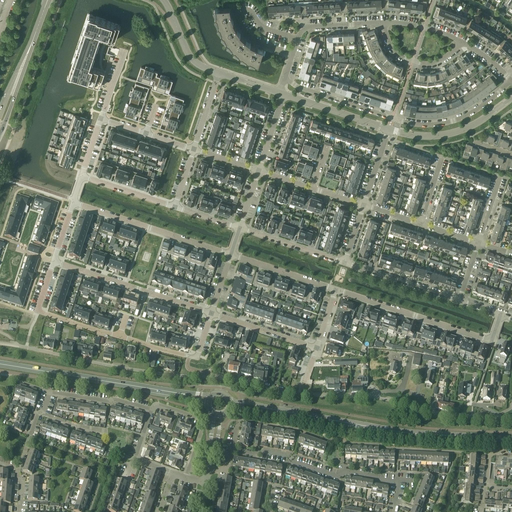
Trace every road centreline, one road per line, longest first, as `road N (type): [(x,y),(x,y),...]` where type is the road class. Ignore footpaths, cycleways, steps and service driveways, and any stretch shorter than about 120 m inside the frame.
road 1 (residential): [(0,342),(152,372),(511,419)]
road 2 (residential): [(283,81),(422,124),(471,113),(511,81)]
road 3 (tertiary): [(511,438),(404,432),(274,410)]
road 4 (residential): [(211,312),(195,358),(37,310)]
road 5 (residential): [(393,511),(399,482),(341,470),(336,477),(264,450),(232,451)]
road 6 (residential): [(336,289),(491,340),(500,314)]
road 7 (residential): [(211,312),(316,347),(336,289)]
road 8 (tertiary): [(166,391),(0,364)]
road 9 (residential): [(72,203),(231,255)]
road 10 (residential): [(53,260),(211,312)]
road 11 (residential): [(152,410),(49,391),(29,435)]
road 12 (tertiary): [(0,133),(50,0)]
road 13 (residential): [(384,23),(307,27),(283,81)]
road 14 (residential): [(395,131),(458,131),(511,98)]
road 15 (tertiary): [(45,0),(0,112)]
